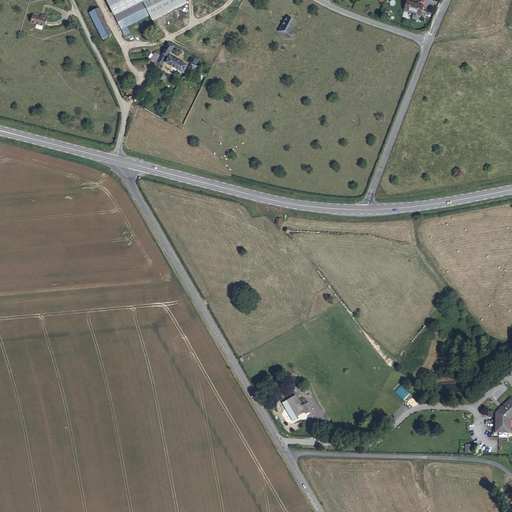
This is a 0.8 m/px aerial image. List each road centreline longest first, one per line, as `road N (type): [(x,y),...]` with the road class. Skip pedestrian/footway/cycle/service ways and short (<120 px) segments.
road 1 (tertiary): [(128,163),(126,174),(286,453)]
road 2 (primary): [(128,163),(281,202),(366,209)]
road 3 (unclassified): [(286,453),(485,461),(511,477)]
road 4 (tertiary): [(366,209),(430,41)]
road 5 (unclassified): [(72,0),(123,111),(115,159)]
road 6 (primary): [(366,209),(511,189)]
road 7 (track): [(123,111),(139,73),(102,0)]
